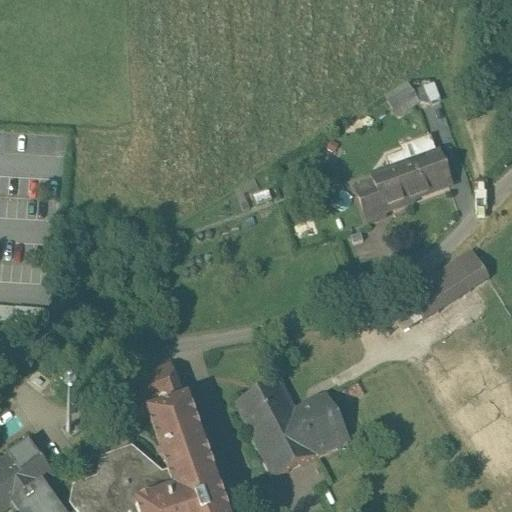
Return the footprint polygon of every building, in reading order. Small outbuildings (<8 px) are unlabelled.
[(406,91),(386,103),(398,122),(418,109),(406,91)] [(407,167),(397,170),(409,204),(449,189),(438,156),(427,159),(407,167)] [(397,170),(371,179),(375,191),(357,197),(367,226),(381,221),(384,216),(394,212),(396,208),(409,204),(397,170)] [(471,255),(405,297),(409,302),(379,322),(388,336),(483,275),(471,255)] [(182,399),(177,385),(178,385),(177,384),(173,385),(168,370),(118,388),(119,390),(120,390),(129,416),(129,417),(130,419),(132,425),(149,419),(152,418),(154,421),(149,423),(150,425),(154,424),(159,436),(154,437),(155,440),(159,438),(164,450),(159,451),(160,454),(164,452),(168,462),(163,464),(164,466),(169,464),(171,472),(158,477),(130,453),(102,463),(98,482),(74,491),(70,510),(71,510),(72,511),(219,511),(218,509),(222,508),(221,504),(217,506),(213,494),(217,493),(216,491),(212,492),(209,482),(213,481),(212,478),(208,480),(204,468),(208,467),(207,464),(203,465),(199,454),(203,453),(202,450),(198,451),(195,442),(198,440),(197,438),(194,439),(190,427),(193,426),(193,424),(189,425),(185,413),(188,412),(188,409),(184,411),(182,407),(185,406),(185,404),(181,405),(179,401),(183,400),(182,398),(182,399)] [(278,384),(234,406),(273,479),(346,443),(324,399),(293,414),(278,384)] [(0,511),(3,511),(10,507),(13,511),(61,511),(42,485),(51,478),(50,477),(27,445),(28,445),(26,443),(6,457),(7,459),(0,464),(0,511)]
